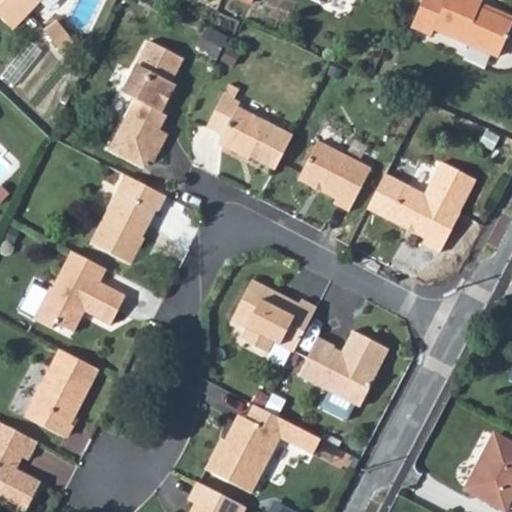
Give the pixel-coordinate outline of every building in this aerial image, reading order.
[(0,0),(0,19),(8,27),(33,0),(0,0)] [(426,0),(418,20),(439,29),(442,22),(505,48),(511,31),(511,9),(488,0),(426,0)] [(56,50),(68,41),(50,20),(39,29),(56,50)] [(141,85),(114,138),(146,154),(150,146),(159,151),(173,122),(163,118),(159,115),(166,101),(182,70),(178,68),(190,43),(155,24),(128,79),(141,85)] [(219,56),(229,34),(209,24),(198,46),(219,56)] [(232,149),(273,171),(290,136),(234,108),(237,103),(221,95),(205,128),(220,136),(216,145),(230,152),(232,149)] [(171,103),(166,101),(159,115),(163,118),(171,103)] [(317,141),(297,180),(335,199),(334,202),(350,210),(370,169),(317,141)] [(172,184),(131,164),(97,234),(137,254),(150,227),(148,226),(162,199),(164,200),(172,184)] [(379,176),(362,210),(420,239),(418,244),(435,253),(455,214),(454,213),(469,182),(435,164),(419,196),(379,176)] [(106,272),(112,258),(78,241),(59,278),(57,277),(41,309),(60,319),(63,313),(81,323),(91,301),(118,314),(132,285),(106,272)] [(289,351),(312,305),(297,297),(294,302),(247,279),(227,319),(243,327),(237,338),(263,351),(269,340),(289,351)] [(312,333),(293,371),(328,389),(320,404),(346,417),(354,402),(355,402),(384,345),(347,326),(334,352),(326,348),(329,342),(312,333)] [(96,371),(56,351),(22,418),(62,439),(79,405),(75,404),(80,394),(83,396),(96,371)] [(83,396),(80,394),(75,404),(79,405),(83,396)] [(325,444),(333,429),(300,412),(276,400),(266,394),(258,408),(245,434),(238,430),(233,428),(217,460),(264,483),(292,427),(325,444)] [(258,408),(251,405),(238,430),(245,434),(258,408)] [(34,440),(0,423),(0,501),(20,511),(21,511),(37,481),(12,468),(19,456),(25,459),(34,440)] [(511,430),(498,423),(470,477),(511,499),(511,497),(511,430)] [(253,511),(251,511),(258,497),(211,474),(202,491),(209,495),(200,511),(253,511)]
